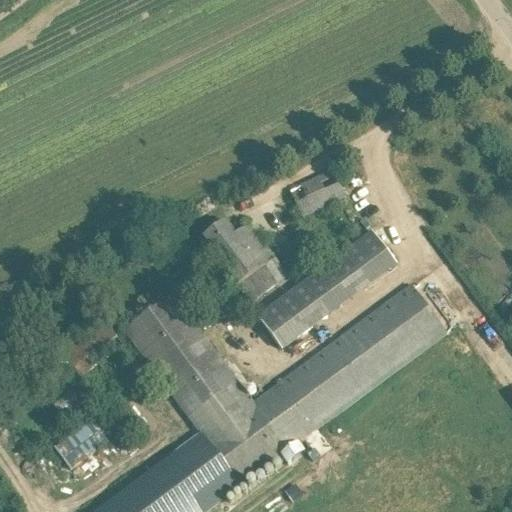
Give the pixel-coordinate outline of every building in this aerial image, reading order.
[(302,218),(346,198),(334,172),(290,193),(302,218)] [(245,306),(287,277),(249,226),(236,236),(226,222),(201,241),(206,250),(245,306)] [(373,234),(357,246),(258,319),(281,351),(397,266),(373,234)] [(171,297),(124,330),(187,418),(200,436),(96,511),(205,511),(239,488),(280,457),(294,476),(244,511),(444,511),(511,462),(511,388),(477,341),(310,464),(297,445),(447,334),(412,287),(250,408),(171,297)] [(93,368),(87,360),(116,336),(105,323),(64,357),(81,378),(93,368)] [(59,410),(79,400),(74,391),(55,402),(59,410)] [(56,445),(70,468),(110,445),(96,422),(56,445)]
